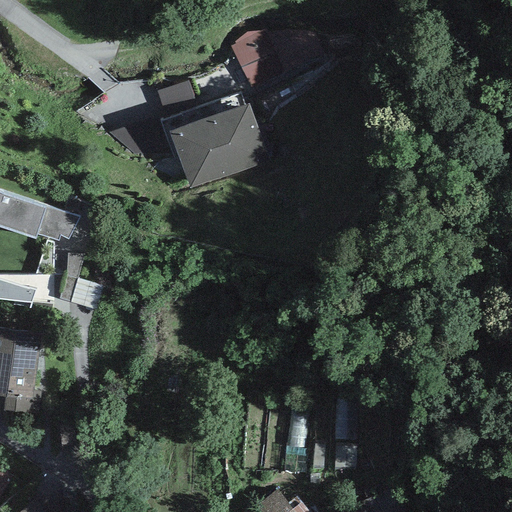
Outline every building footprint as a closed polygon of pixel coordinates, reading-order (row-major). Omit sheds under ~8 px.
[(246,29),(230,42),(249,83),(322,50),(316,30),(304,27),(246,29)] [(269,161),(249,104),(168,133),(188,190),(269,161)] [(123,129),(124,157),(167,156),(166,127),(123,129)] [(0,189),(0,227),(35,239),(37,235),(58,241),(60,235),(68,239),(79,217),(46,206),(47,205),(0,189)] [(0,277),(0,301),(36,303),(37,279),(0,277)] [(94,309),(99,294),(81,287),(75,303),(94,309)] [(0,395),(5,396),(3,410),(36,414),(39,392),(32,391),(40,331),(0,326),(0,395)] [(73,419),(58,420),(61,445),(76,443),(73,419)] [(256,502),(264,511),(312,511),(297,492),(288,499),(277,486),(256,502)] [(360,511),(403,511),(398,493),(358,503),(360,511)] [(39,511),(40,511),(25,496),(9,511),(39,511)]
